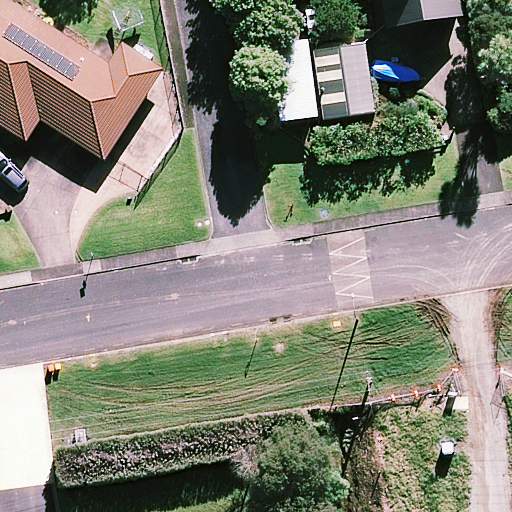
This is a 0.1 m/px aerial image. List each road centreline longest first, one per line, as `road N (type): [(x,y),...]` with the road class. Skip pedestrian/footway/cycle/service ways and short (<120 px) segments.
road 1 (residential): [(204,0),(250,291)]
road 2 (residential): [(511,246),(250,291)]
road 3 (residential): [(250,291),(0,335)]
